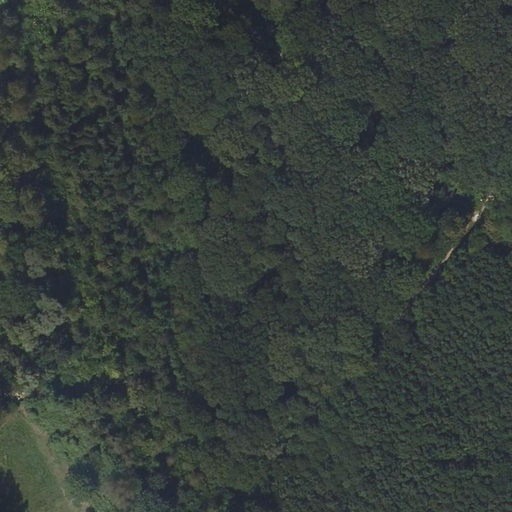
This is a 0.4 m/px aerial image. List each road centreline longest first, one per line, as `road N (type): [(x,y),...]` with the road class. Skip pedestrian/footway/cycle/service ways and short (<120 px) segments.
road 1 (track): [(131,0),(184,255),(195,417),(215,456),(250,493)]
road 2 (track): [(207,0),(480,221)]
road 3 (track): [(351,374),(480,221)]
